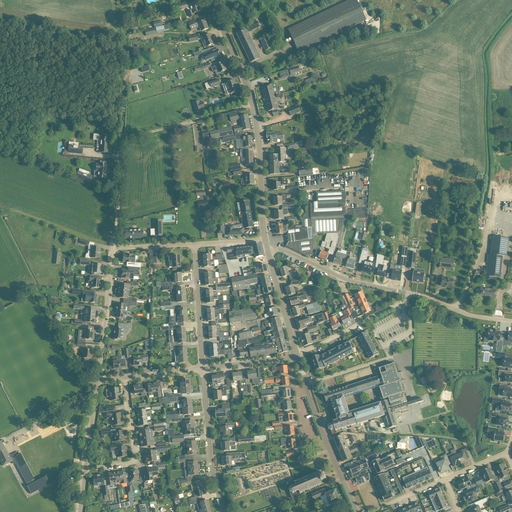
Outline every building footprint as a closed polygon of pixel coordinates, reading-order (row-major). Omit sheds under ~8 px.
[(267,12),(280,6),(276,0),(275,0),(264,6),(267,12)] [(368,22),(357,0),(351,0),(288,30),(299,52),(365,21),(366,23),(368,22)] [(197,3),(198,2),(187,6),(186,3),(177,6),(178,11),(185,9),(186,10),(190,9),(191,10),(188,11),(190,17),(195,16),(194,13),(199,12),(201,11),(199,5),(199,6),(197,3)] [(255,11),(242,17),(245,23),(258,17),(255,11)] [(162,21),(154,23),(155,28),(156,27),(165,26),(164,22),(166,21),(166,18),(161,19),(162,21)] [(202,31),(204,30),(208,28),(205,20),(197,24),(196,20),(189,23),(192,30),(200,27),(202,31)] [(249,25),(252,31),(260,27),(258,21),(249,25)] [(251,63),(255,61),(260,58),(246,29),(237,34),(251,63)] [(206,36),(201,39),(203,45),(205,44),(206,47),(212,45),(216,44),(214,40),(213,40),(212,38),(213,37),(212,37),(211,34),(206,36)] [(272,48),(268,37),(261,40),(265,51),(272,48)] [(211,48),(194,53),(196,57),(201,56),(200,54),(203,53),(207,61),(211,59),(212,62),(216,60),(216,59),(221,56),(218,50),(213,52),(211,48)] [(220,73),(222,72),(227,70),(224,62),(212,67),(213,71),(218,68),(220,73)] [(194,68),(196,72),(211,66),(210,63),(205,65),(199,67),(194,68)] [(301,74),(299,66),(288,70),(290,77),(295,76),(294,73),(297,72),(298,75),(301,74)] [(212,88),(217,86),(215,80),(210,82),(205,84),(207,89),(211,88),(212,88)] [(231,94),(238,91),(235,80),(227,83),(225,84),(226,86),(223,87),(225,91),(230,90),(231,94)] [(278,92),(277,87),(273,88),(272,84),(262,87),(265,99),(275,96),(275,93),(278,92)] [(278,109),(279,109),(279,108),(278,108),(276,102),(277,102),(275,96),(265,99),(268,111),(272,110),(274,117),(279,116),(278,109)] [(200,103),(199,101),(193,103),(196,113),(202,111),(201,109),(205,108),(204,102),(200,103)] [(298,105),(288,110),(291,116),(301,112),(298,105)] [(237,113),(229,115),(231,122),(240,119),(242,126),(234,128),(235,133),(236,137),(242,136),(241,135),(243,134),(243,131),(251,129),(250,128),(248,115),(240,116),(238,116),(237,113)] [(232,128),(203,134),(204,140),(233,134),(232,128)] [(283,138),(283,137),(283,133),(274,134),(274,132),(267,132),(267,138),(268,138),(268,144),(273,143),(277,143),(277,139),(280,139),(283,138)] [(108,136),(108,135),(104,134),(104,136),(99,136),(99,140),(97,140),(97,145),(98,145),(98,148),(99,148),(99,152),(108,153),(109,136),(108,136)] [(246,147),(248,147),(253,146),(252,136),(240,137),(241,149),(246,148),(246,147)] [(72,146),(73,146),(72,145),(72,146),(69,146),(68,153),(82,154),(83,147),(78,147),(72,146)] [(286,162),(286,156),(286,148),(276,149),(276,156),(269,156),(269,163),(279,162),(286,162)] [(248,151),(245,152),(245,153),(246,157),(246,166),(249,166),(254,165),(253,151),(248,151)] [(106,164),(106,162),(100,161),(100,164),(98,164),(96,164),(95,164),(95,171),(96,171),(98,171),(97,178),(98,178),(98,179),(105,180),(105,178),(106,178),(107,164),(106,164)] [(270,175),(275,175),(280,174),(280,173),(288,173),(288,167),(280,168),(279,162),(269,163),(270,175)] [(315,168),(299,170),(300,177),(319,174),(319,172),(316,172),(315,168)] [(92,177),(88,175),(78,171),(76,178),(90,183),(92,177)] [(247,185),(250,185),(255,184),(254,175),(246,175),(246,179),(242,179),(242,181),(241,182),(241,184),(242,185),(247,185)] [(274,190),(279,190),(282,190),(282,186),(288,185),(287,179),(283,179),(278,179),(278,183),(273,183),(274,190)] [(205,191),(197,191),(197,196),(200,196),(200,200),(206,199),(206,191),(205,191)] [(317,202),(331,202),(346,201),(345,191),(317,193),(317,202)] [(288,201),(287,197),(299,196),(299,194),(285,195),(285,197),(274,198),(275,206),(282,205),(282,201),(288,201)] [(201,202),(198,203),(199,209),(208,207),(207,200),(201,202)] [(245,228),(253,227),(249,201),(240,202),(242,212),(239,213),(240,217),(243,217),(245,228)] [(347,207),(346,207),(346,201),(331,202),(317,202),(308,203),(308,207),(302,220),(302,225),(296,226),(296,227),(296,229),(288,230),(288,233),(287,233),(287,235),(288,235),(289,242),(287,246),(289,247),(307,256),(313,255),(313,250),(313,239),(313,237),(313,236),(314,236),(314,235),(315,235),(327,234),(338,233),(339,231),(340,220),(349,219),(368,219),(368,209),(347,210),(347,207)] [(287,215),(288,214),(288,211),(275,212),(276,220),(283,219),(283,215),(287,215)] [(335,258),(334,263),(341,265),(343,259),(345,259),(345,258),(346,255),(341,253),(342,248),(341,248),(343,241),(349,219),(340,220),(339,231),(338,233),(337,237),(338,237),(336,246),(339,247),(338,252),(337,252),(335,258)] [(244,235),(243,228),(242,224),(234,225),(227,225),(228,235),(244,235)] [(288,233),(288,230),(287,224),(281,225),(276,226),(277,234),(284,233),(287,233),(288,233)] [(396,241),(408,242),(409,227),(397,225),(396,241)] [(142,230),(125,231),(126,239),(130,239),(131,238),(131,239),(132,239),(132,238),(143,238),(142,230)] [(321,253),(319,257),(326,261),(329,254),(333,255),(334,250),(335,246),(336,246),(338,237),(337,237),(338,233),(327,234),(325,242),(327,243),(326,248),(328,249),(326,253),(322,251),(321,253)] [(501,278),(503,256),(508,256),(509,238),(493,237),(491,254),(488,254),(487,263),(490,263),(489,268),(487,267),(485,280),(492,281),(499,281),(500,278),(501,278)] [(237,253),(230,254),(230,261),(238,260),(238,257),(252,255),(252,254),(255,254),(256,258),(264,256),(261,245),(259,244),(253,245),(253,248),(251,248),(251,247),(236,249),(237,253)] [(394,246),(391,260),(399,261),(402,248),(394,246)] [(99,247),(91,247),(90,253),(88,253),(87,253),(86,254),(85,255),(85,258),(90,259),(90,258),(100,259),(100,253),(100,251),(99,251),(99,247)] [(363,250),(360,258),(366,259),(367,260),(369,251),(363,250)] [(351,252),(347,251),(346,255),(345,258),(349,259),(347,267),(354,269),(357,258),(350,256),(351,252)] [(134,263),(134,261),(135,256),(132,255),(126,254),(126,255),(123,255),(123,262),(127,262),(126,267),(132,267),(141,268),(141,264),(136,263),(134,263)] [(179,256),(168,257),(169,262),(172,262),(172,268),(175,268),(180,267),(179,256)] [(360,258),(359,263),(364,265),(364,266),(362,271),(362,273),(365,274),(365,272),(370,274),(371,273),(373,273),(375,268),(372,267),(373,264),(365,262),(366,259),(360,258)] [(451,260),(445,259),(441,258),(440,267),(453,269),(454,260),(451,260)] [(102,265),(98,264),(93,264),(93,270),(92,271),(91,271),(90,275),(92,275),(97,275),(97,273),(101,274),(102,265)] [(261,274),(263,273),(268,272),(266,264),(259,266),(260,269),(256,270),(256,271),(251,272),(252,275),(257,274),(261,273),(261,274)] [(391,264),(389,276),(392,276),(392,280),(400,281),(402,270),(394,269),(394,265),(391,264)] [(386,271),(387,267),(381,265),(380,269),(379,269),(377,276),(385,278),(387,271),(386,271)] [(140,275),(141,268),(132,267),(126,267),(126,270),(122,270),(121,278),(133,279),(133,274),(140,275)] [(298,270),(295,271),(289,273),(287,267),(280,269),(283,277),(289,275),(290,279),(299,276),(298,270)] [(413,272),(412,282),(424,283),(425,273),(414,272),(413,272)] [(169,283),(181,282),(181,274),(176,274),(170,274),(170,279),(169,279),(169,283)] [(252,275),(244,277),(246,284),(258,281),(257,274),(252,275)] [(90,275),(89,276),(85,275),(85,277),(89,277),(89,281),(92,281),(91,288),(98,288),(100,287),(100,281),(99,280),(95,279),(96,276),(98,276),(90,275)] [(260,289),(271,286),(268,275),(261,277),(262,280),(259,281),(260,285),(259,286),(260,289)] [(452,288),(453,283),(454,279),(442,277),(442,281),(441,286),(448,287),(448,288),(452,288)] [(216,278),(205,279),(206,285),(211,285),(216,285),(216,287),(228,287),(231,286),(231,283),(219,284),(219,278),(216,278)] [(177,295),(185,295),(185,288),(176,289),(176,286),(168,286),(163,286),(163,291),(170,290),(171,293),(173,292),(177,292),(177,295)] [(265,295),(268,294),(273,293),(271,286),(260,289),(258,290),(259,293),(264,292),(265,295)] [(293,286),(286,288),(288,296),(299,293),(297,288),(294,289),(293,286)] [(480,297),(496,299),(497,290),(481,288),(480,297)] [(290,299),(289,300),(290,306),(292,306),(296,305),(299,304),(299,305),(304,304),(304,303),(304,301),(312,299),(315,299),(314,294),(316,294),(316,292),(317,292),(317,289),(313,290),(310,291),(307,292),(307,295),(304,296),(301,296),(301,297),(297,297),(294,298),(290,299)] [(90,292),(85,291),(83,291),(82,297),(86,298),(86,302),(88,302),(96,303),(97,295),(89,295),(90,292)] [(126,294),(127,292),(118,291),(117,295),(119,295),(119,298),(128,299),(128,294),(126,294)] [(360,306),(367,302),(362,292),(355,295),(360,306)] [(349,298),(348,294),(343,296),(345,299),(350,310),(354,308),(349,298)] [(218,296),(207,297),(207,303),(212,303),(214,303),(214,300),(219,300),(219,305),(227,305),(227,301),(224,301),(223,296),(218,296)] [(265,298),(258,298),(259,301),(266,301),(267,307),(271,306),(276,305),(273,296),(269,297),(265,298)] [(345,299),(342,301),(344,306),(341,308),(345,317),(341,319),(344,325),(351,321),(348,315),(351,314),(349,310),(350,310),(345,299)] [(136,307),(137,302),(130,302),(130,305),(122,304),(117,304),(116,311),(124,311),(128,312),(128,306),(136,307)] [(297,307),(292,308),(295,317),(300,315),(301,315),(299,309),(306,307),(308,315),(320,311),(317,302),(306,306),(305,304),(297,307)] [(371,311),(367,304),(367,302),(360,306),(360,307),(355,309),(354,308),(350,310),(351,313),(352,313),(354,319),(359,317),(356,311),(361,309),(364,314),(371,311)] [(213,308),(208,309),(208,315),(221,314),(224,314),(224,309),(229,309),(229,305),(227,305),(219,305),(220,310),(215,311),(215,308),(213,308)] [(174,316),(187,315),(186,308),(177,309),(177,306),(172,306),(165,307),(165,310),(173,310),(174,316)] [(266,318),(273,316),(278,315),(276,308),(274,308),(273,306),(268,308),(266,308),(267,313),(267,314),(265,315),(266,318)] [(258,309),(229,312),(229,318),(230,323),(230,324),(244,322),(244,323),(250,322),(257,321),(262,319),(260,313),(259,314),(258,309)] [(318,315),(315,316),(316,320),(317,324),(318,325),(326,321),(323,314),(323,313),(321,314),(318,315)] [(221,314),(208,315),(208,321),(218,321),(219,323),(230,323),(229,318),(223,319),(221,319),(221,314)] [(178,326),(178,323),(187,322),(187,315),(174,316),(174,323),(168,323),(168,324),(169,327),(178,326)] [(312,322),(316,320),(315,316),(315,315),(309,317),(301,320),(296,321),(299,331),(309,328),(311,332),(319,330),(317,324),(312,325),(312,322)] [(338,321),(340,320),(337,315),(332,318),(335,322),(331,324),(334,330),(341,326),(338,321)] [(270,329),(281,326),(279,318),(272,320),(273,323),(269,324),(268,321),(265,322),(266,327),(270,326),(270,329)] [(130,329),(131,325),(118,323),(118,328),(114,328),(113,339),(114,339),(114,340),(118,340),(122,340),(123,334),(124,334),(125,334),(126,333),(127,333),(128,332),(128,331),(128,330),(129,329),(130,329)] [(173,336),(185,336),(184,329),(181,329),(180,326),(178,326),(169,327),(169,330),(170,330),(170,337),(173,336)] [(269,331),(265,332),(266,335),(265,336),(270,335),(283,331),(282,331),(281,326),(270,329),(268,330),(269,331)] [(93,328),(82,327),(82,332),(86,333),(85,335),(82,335),(81,336),(81,338),(81,339),(82,339),(81,343),(85,343),(86,339),(94,340),(94,332),(93,332),(93,328)] [(241,341),(238,342),(240,353),(241,357),(244,357),(248,356),(247,348),(246,348),(246,347),(247,346),(247,345),(253,343),(254,345),(260,343),(260,342),(259,337),(262,336),(260,328),(259,327),(253,328),(254,334),(255,336),(252,337),(253,338),(241,341)] [(494,330),(490,330),(489,331),(489,332),(486,331),(486,338),(490,338),(489,341),(497,342),(496,352),(497,352),(502,353),(503,346),(504,338),(500,338),(500,332),(497,332),(498,330),(494,330)] [(270,335),(266,339),(267,342),(284,337),(283,331),(270,335)] [(231,336),(228,337),(225,337),(224,332),(209,333),(210,339),(217,339),(217,336),(220,336),(220,341),(222,341),(231,340),(231,336)] [(358,337),(369,359),(379,354),(378,354),(367,332),(358,337)] [(504,338),(503,346),(507,347),(507,346),(511,346),(511,342),(511,333),(509,333),(509,334),(508,339),(504,338)] [(322,340),(320,336),(314,338),(314,339),(311,340),(309,334),(301,337),(304,346),(319,341),(322,340)] [(177,346),(177,343),(185,343),(185,336),(173,336),(173,343),(170,343),(170,346),(177,346)] [(288,352),(286,344),(284,337),(267,342),(260,343),(254,345),(253,345),(253,346),(249,347),(251,358),(280,354),(288,352)] [(355,348),(351,341),(351,340),(342,345),(341,346),(333,350),(330,351),(328,352),(320,356),(320,357),(319,357),(319,356),(315,357),(314,357),(312,358),(313,362),(314,364),(316,370),(316,371),(323,368),(323,367),(322,366),(325,365),(326,367),(327,366),(331,364),(334,362),(337,360),(338,361),(341,359),(348,355),(352,353),(354,352),(352,349),(355,348)] [(179,356),(186,355),(186,348),(183,349),(183,346),(177,346),(170,346),(170,349),(170,350),(174,350),(175,356),(179,356)] [(93,350),(88,350),(84,349),(83,358),(84,358),(84,361),(83,362),(84,365),(87,365),(89,363),(88,361),(89,359),(91,359),(91,354),(92,354),(93,350)] [(497,352),(497,358),(505,359),(504,367),(511,368),(511,359),(509,359),(508,359),(509,354),(502,353),(497,352)] [(148,361),(147,356),(147,355),(133,357),(134,365),(142,364),(142,361),(148,361)] [(109,370),(120,369),(118,357),(112,357),(112,361),(113,365),(109,365),(109,370)] [(409,408),(409,406),(423,401),(423,399),(408,403),(398,373),(395,363),(379,368),(382,378),(378,379),(378,377),(324,394),(326,402),(332,400),(334,408),(335,412),(338,420),(336,420),(333,421),(329,423),(329,424),(328,426),(328,427),(329,429),(328,429),(329,430),(329,429),(331,430),(331,431),(332,435),(337,433),(336,431),(336,430),(339,430),(339,429),(342,429),(342,430),(345,429),(346,430),(349,429),(352,428),(351,426),(357,424),(358,424),(370,420),(371,422),(375,421),(375,419),(384,416),(389,429),(397,426),(393,413),(409,408)] [(281,374),(283,374),(288,374),(287,366),(280,367),(277,367),(272,368),(272,371),(278,371),(281,371),(281,374)] [(257,378),(257,376),(256,371),(248,372),(249,377),(249,379),(252,379),(253,384),(255,383),(255,386),(260,385),(260,383),(260,378),(259,378),(257,378)] [(511,374),(508,374),(508,371),(499,371),(498,376),(503,376),(503,382),(511,382),(511,374)] [(234,377),(231,378),(232,383),(235,383),(235,381),(240,381),(241,389),(244,389),(244,391),(243,392),(243,399),(248,398),(248,394),(247,392),(247,386),(246,379),(245,379),(245,380),(243,380),(242,376),(242,373),(237,373),(237,372),(234,373),(234,374),(233,374),(234,377)] [(221,379),(225,379),(224,375),(220,376),(213,376),(213,383),(218,383),(218,384),(221,384),(221,379)] [(283,386),(284,386),(289,385),(288,377),(283,378),(276,379),(276,383),(283,382),(283,386)] [(227,385),(223,386),(223,387),(232,386),(232,383),(231,378),(227,378),(227,383),(227,385)] [(161,397),(160,388),(160,386),(157,386),(156,383),(147,384),(148,389),(146,389),(146,394),(148,393),(149,396),(153,395),(153,393),(155,393),(155,398),(161,397)] [(133,388),(131,388),(131,391),(134,391),(134,394),(139,394),(141,393),(141,396),(146,396),(146,394),(146,389),(145,388),(142,388),(141,385),(133,386),(133,388)] [(511,389),(507,389),(507,386),(500,385),(499,392),(503,392),(503,397),(511,397),(511,389)] [(221,391),(214,392),(215,400),(220,400),(222,400),(222,401),(226,400),(227,399),(227,396),(226,395),(226,391),(227,390),(233,390),(232,387),(232,386),(223,387),(221,388),(221,391)] [(118,388),(105,389),(106,397),(110,397),(110,400),(119,399),(119,395),(118,388)] [(264,390),(261,390),(262,397),(262,403),(268,402),(267,396),(273,395),(274,395),(280,394),(281,398),(283,398),(286,398),(291,397),(290,389),(286,390),(286,388),(283,388),(274,389),(273,389),(264,390)] [(505,403),(506,400),(492,398),(491,404),(500,406),(500,411),(511,412),(511,411),(511,409),(511,408),(511,404),(505,403)] [(182,408),(191,407),(191,400),(178,401),(178,405),(182,405),(182,408)] [(284,410),(287,410),(292,410),(291,402),(284,402),(284,403),(278,403),(275,403),(276,408),(279,408),(284,407),(284,410)] [(115,406),(110,407),(103,408),(103,404),(100,405),(99,405),(98,413),(104,412),(106,412),(115,411),(115,406)] [(216,417),(221,417),(227,416),(226,410),(230,410),(230,404),(223,405),(223,410),(216,410),(216,417)] [(142,410),(137,411),(138,418),(146,417),(146,414),(149,413),(149,410),(152,410),(151,406),(144,407),(145,410),(142,410)] [(179,415),(187,415),(192,414),(191,407),(182,408),(183,411),(179,412),(179,415)] [(107,417),(107,419),(112,418),(113,426),(122,424),(122,419),(121,419),(120,414),(115,414),(115,411),(106,412),(104,412),(105,417),(107,417)] [(288,412),(279,413),(279,419),(282,418),(282,423),(286,423),(288,422),(293,422),(292,414),(289,414),(288,412)] [(503,418),(504,415),(488,412),(487,415),(491,416),(491,417),(497,418),(496,419),(499,420),(498,426),(508,427),(509,422),(508,421),(508,419),(503,418)] [(146,417),(138,418),(139,426),(144,425),(147,425),(151,424),(150,421),(147,421),(146,417)] [(226,427),(220,427),(221,433),(224,432),(224,436),(229,435),(233,435),(232,427),(237,427),(237,423),(226,424),(226,427)] [(288,436),(290,436),(295,435),(294,426),(285,427),(285,432),(287,432),(288,436)] [(499,433),(499,429),(488,427),(487,434),(495,435),(494,440),(494,442),(498,442),(498,441),(504,442),(504,441),(505,441),(505,438),(504,438),(505,434),(499,433)] [(140,439),(149,438),(148,434),(152,434),(151,430),(148,431),(148,430),(139,432),(140,439)] [(183,436),(176,436),(174,436),(174,430),(173,430),(168,430),(169,440),(172,440),(183,439),(183,436)] [(123,431),(113,432),(110,433),(111,436),(114,436),(114,442),(124,441),(123,431)] [(336,444),(345,441),(343,435),(334,439),(336,444)] [(153,445),(153,442),(152,438),(149,438),(140,439),(141,447),(153,445)] [(195,441),(194,442),(194,438),(183,439),(172,440),(172,443),(177,442),(184,442),(184,443),(187,443),(187,449),(198,448),(198,444),(195,445),(195,441)] [(296,448),(295,439),(289,440),(288,438),(281,439),(282,446),(289,446),(289,449),(296,448)] [(0,460),(3,466),(7,463),(12,461),(2,443),(4,442),(3,440),(1,441),(1,440),(0,440),(0,460)] [(338,450),(347,446),(345,441),(336,444),(338,450)] [(222,447),(221,447),(221,450),(222,451),(224,451),(225,451),(226,451),(230,450),(237,450),(236,445),(236,442),(227,442),(222,443),(222,447)] [(126,456),(125,447),(125,446),(122,447),(122,444),(117,445),(110,445),(106,446),(106,447),(110,447),(111,451),(116,451),(116,453),(116,458),(126,456)] [(347,446),(338,450),(341,455),(343,461),(343,462),(348,460),(352,458),(350,453),(360,450),(359,448),(358,445),(354,446),(355,447),(349,450),(347,446)] [(457,456),(461,464),(468,461),(464,454),(467,453),(465,449),(459,451),(460,454),(457,456)] [(378,474),(404,462),(399,450),(372,462),(378,474)] [(156,464),(155,461),(155,456),(158,456),(157,451),(146,452),(147,456),(146,457),(146,462),(152,461),(152,465),(156,464)] [(349,466),(346,467),(351,479),(354,478),(355,477),(357,482),(359,482),(369,478),(369,477),(369,476),(370,476),(369,474),(371,473),(369,469),(367,470),(367,469),(360,472),(360,471),(369,467),(367,462),(369,461),(378,457),(377,457),(377,456),(376,454),(376,453),(375,451),(366,455),(367,458),(357,462),(356,461),(349,464),(350,465),(348,466),(349,466)] [(223,458),(222,458),(222,462),(223,462),(224,466),(229,465),(232,465),(231,460),(237,460),(236,459),(241,459),(241,458),(241,456),(245,455),(245,452),(236,453),(232,453),(229,453),(227,454),(229,454),(229,457),(227,457),(223,458)] [(461,464),(457,456),(454,457),(452,453),(447,456),(450,464),(453,463),(455,467),(461,464)] [(34,480),(24,460),(20,454),(13,458),(27,483),(28,486),(27,486),(31,494),(52,483),(48,475),(35,482),(34,480)] [(450,464),(447,456),(446,454),(440,457),(441,459),(435,462),(436,465),(438,469),(439,468),(441,473),(445,471),(447,469),(448,470),(449,469),(447,465),(450,464)] [(505,468),(503,464),(501,465),(500,465),(499,465),(498,465),(498,466),(497,467),(496,468),(501,479),(508,475),(507,473),(507,472),(505,468)] [(158,475),(157,472),(157,467),(147,469),(147,472),(153,477),(154,476),(158,475)] [(431,476),(427,467),(421,470),(426,481),(429,480),(433,478),(431,476)] [(190,477),(190,476),(198,475),(198,472),(200,471),(200,468),(184,470),(185,478),(186,478),(190,477)] [(494,479),(490,468),(486,470),(485,469),(483,470),(483,471),(482,472),(487,483),(491,480),(493,483),(496,482),(494,479)] [(130,478),(129,478),(130,483),(135,482),(135,483),(138,482),(142,482),(142,479),(138,479),(138,475),(137,470),(129,471),(130,476),(130,478)] [(420,483),(426,481),(421,470),(415,473),(420,483)] [(320,486),(319,485),(322,484),(323,484),(324,484),(323,483),(322,481),(327,479),(324,473),(319,475),(318,473),(319,472),(318,471),(318,472),(310,475),(310,474),(310,475),(310,476),(307,477),(307,476),(306,476),(306,477),(303,478),(302,478),(303,479),(300,480),(299,479),(299,480),(296,482),(295,481),(294,482),(292,483),(289,484),(290,486),(290,487),(289,489),(289,490),(290,492),(289,492),(290,493),(293,499),(296,498),(296,499),(298,498),(298,497),(301,495),(301,494),(301,493),(304,492),(304,493),(305,493),(304,492),(308,490),(308,491),(309,491),(308,491),(312,489),(312,490),(312,489),(312,488),(315,487),(315,488),(316,488),(315,487),(318,486),(319,486),(320,486)] [(127,483),(126,476),(126,474),(123,475),(122,472),(115,473),(117,483),(120,483),(120,484),(127,483)] [(152,478),(153,477),(147,472),(144,473),(144,478),(145,482),(153,481),(152,478)] [(113,484),(117,483),(115,473),(108,474),(109,476),(106,477),(107,486),(113,485),(113,484)] [(384,477),(387,476),(386,473),(374,478),(377,484),(386,480),(384,477)] [(414,486),(420,483),(415,473),(409,475),(414,486)] [(94,486),(104,485),(102,474),(92,475),(94,486)] [(407,489),(414,486),(409,475),(403,478),(407,489)] [(477,486),(480,485),(484,483),(481,477),(475,480),(477,486)] [(460,490),(471,485),(468,478),(457,482),(458,485),(457,485),(457,486),(457,487),(458,487),(458,488),(459,488),(460,490)] [(387,482),(389,481),(388,479),(386,480),(377,484),(379,490),(388,486),(387,482)] [(194,484),(193,484),(193,481),(187,482),(180,484),(181,487),(187,486),(190,485),(191,486),(191,487),(191,488),(191,489),(192,491),(193,491),(204,488),(202,481),(194,483),(194,484)] [(498,493),(503,491),(499,482),(495,484),(498,493)] [(131,485),(127,485),(128,493),(129,502),(130,506),(137,505),(136,502),(134,503),(132,493),(131,485)] [(389,488),(392,487),(391,485),(388,486),(379,490),(382,495),(391,491),(389,488)] [(480,492),(477,486),(462,493),(463,493),(464,496),(463,496),(466,503),(477,499),(475,494),(480,492)] [(189,502),(198,500),(197,497),(206,494),(204,488),(193,491),(194,497),(190,498),(188,499),(189,502)] [(440,491),(439,488),(435,489),(436,490),(428,493),(431,499),(442,495),(440,491)] [(328,511),(330,511),(334,509),(333,505),(341,501),(336,490),(327,493),(326,489),(312,495),(314,499),(320,497),(325,508),(326,508),(327,511),(328,511)] [(508,499),(511,497),(511,490),(509,492),(508,489),(505,490),(503,491),(498,493),(496,494),(498,497),(501,496),(502,497),(507,497),(508,499)] [(392,494),(394,493),(393,490),(391,491),(382,495),(384,501),(393,497),(392,494)] [(433,506),(444,501),(442,495),(431,499),(433,506)] [(504,511),(510,509),(509,506),(511,504),(511,497),(508,499),(507,500),(509,504),(499,509),(500,511),(504,511)] [(488,501),(486,498),(474,503),(475,507),(468,510),(468,511),(479,511),(485,509),(483,505),(483,504),(488,501)] [(207,500),(199,503),(198,500),(189,502),(189,504),(192,504),(196,503),(198,510),(199,510),(209,507),(207,500)] [(436,511),(447,507),(444,501),(433,506),(436,511)] [(414,511),(421,511),(418,503),(412,506),(414,511)]
